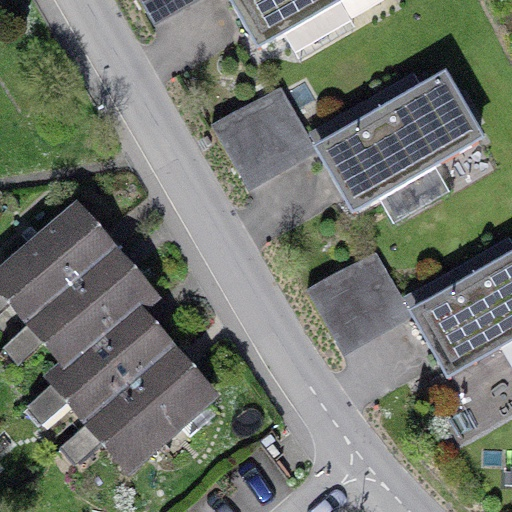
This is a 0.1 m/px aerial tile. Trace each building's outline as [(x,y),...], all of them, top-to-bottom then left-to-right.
[(136,0),(144,13),(168,0),(136,0)] [(231,0),(263,52),(349,0),(231,0)] [(444,79),(316,154),(355,221),(484,147),(444,79)] [(282,92),(213,131),(239,176),(308,138),(282,92)] [(0,274),(0,303),(26,333),(115,255),(75,209),(0,274)] [(154,300),(115,255),(26,333),(65,377),(140,312),(154,300)] [(375,257),(308,294),(334,341),(401,304),(375,257)] [(511,264),(415,321),(452,385),(511,349),(511,264)] [(50,391),(87,433),(177,354),(140,312),(65,377),(50,391)] [(218,401),(177,354),(87,433),(128,480),(218,401)]
